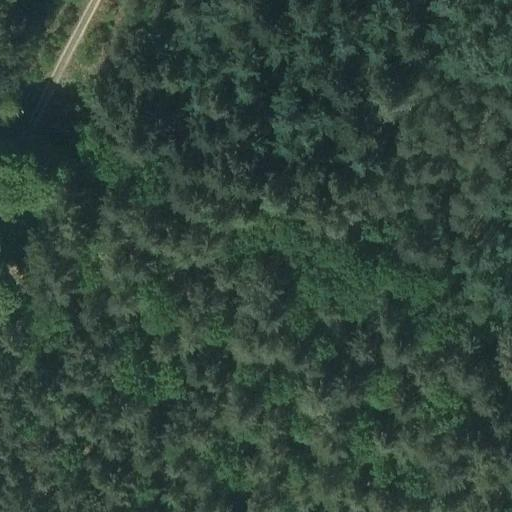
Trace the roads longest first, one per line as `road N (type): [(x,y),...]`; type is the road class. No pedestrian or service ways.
road 1 (track): [(0,71),(511,290)]
road 2 (track): [(92,0),(0,190)]
